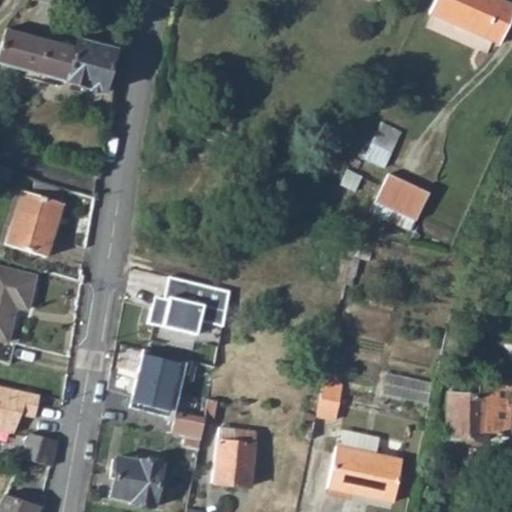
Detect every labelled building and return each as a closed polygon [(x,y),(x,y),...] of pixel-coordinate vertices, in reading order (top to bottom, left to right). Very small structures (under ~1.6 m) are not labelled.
[(433,0),(429,10),(428,12),(494,48),(511,15),(511,10),(492,0),(433,0)] [(73,47),(4,29),(0,44),(0,64),(65,82),(65,84),(103,94),(114,51),(74,40),(73,47)] [(364,155),(384,165),(402,129),(382,119),(364,155)] [(380,181),(368,209),(408,228),(420,199),(380,181)] [(60,206),(23,193),(6,243),(45,255),(60,206)] [(30,278),(0,270),(0,359),(7,361),(12,342),(2,339),(10,305),(23,309),(30,278)] [(229,290),(169,277),(164,301),(153,298),(148,324),(193,334),(196,318),(221,324),(229,290)] [(154,354),(141,351),(127,400),(167,411),(178,372),(187,375),(192,359),(155,349),(154,354)] [(387,370),(383,391),(429,401),(434,380),(387,370)] [(37,389),(0,381),(0,426),(11,429),(18,410),(32,413),(37,389)] [(323,402),(320,419),(340,423),(348,389),(327,384),(323,402)] [(511,417),(508,417),(509,405),(509,389),(477,388),(477,401),(450,400),(447,438),(488,441),(487,463),(511,464),(511,417)] [(319,402),(307,400),(301,431),(313,433),(319,402)] [(204,416),(176,411),(171,435),(185,438),(183,448),(198,451),(203,426),(204,416)] [(35,428),(23,451),(51,462),(59,437),(57,436),(35,428)] [(258,432),(218,428),(213,484),(252,487),(258,432)] [(334,449),(324,493),(388,508),(399,465),(334,449)] [(162,467),(121,458),(113,498),(133,502),(133,504),(153,508),(162,467)] [(6,486),(0,497),(0,511),(38,511),(42,500),(6,486)]
